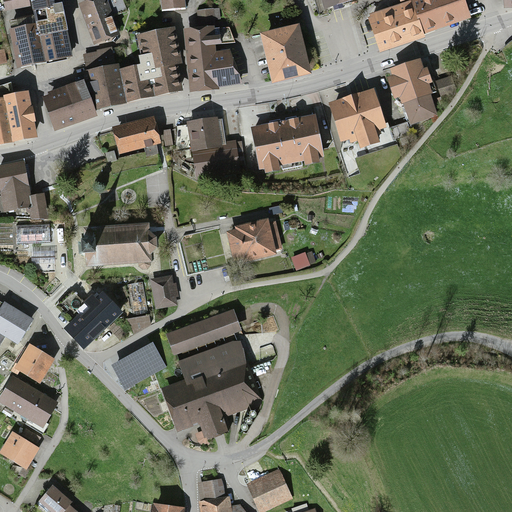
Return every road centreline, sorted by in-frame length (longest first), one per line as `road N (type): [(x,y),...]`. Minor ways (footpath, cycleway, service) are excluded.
road 1 (residential): [(488,26),(485,51),(459,96),(333,266),(224,291),(89,363)]
road 2 (tertiary): [(0,156),(150,111),(305,85),(488,26)]
road 3 (unclassified): [(511,349),(463,336),(415,344),(368,365),(277,434),(227,459)]
road 4 (residential): [(0,277),(39,305),(89,363)]
